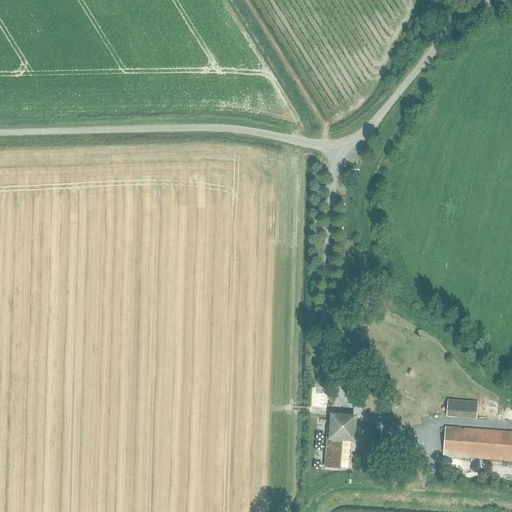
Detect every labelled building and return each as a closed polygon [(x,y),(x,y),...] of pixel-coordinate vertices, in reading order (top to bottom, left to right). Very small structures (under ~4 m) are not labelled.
[(345,158),(351,163),(365,145),(359,140),(345,158)] [(326,396),(326,404),(335,404),(335,395),(326,396)] [(446,414),(476,414),(476,396),(446,396),(446,414)] [(354,417),(351,416),(339,416),(339,419),(334,418),(333,431),(328,430),(325,468),(340,469),(342,439),(352,440),(354,417)] [(511,461),(511,432),(446,428),(443,456),(511,461)]
